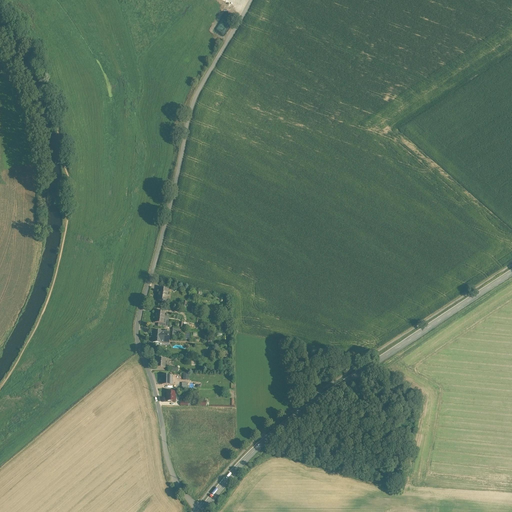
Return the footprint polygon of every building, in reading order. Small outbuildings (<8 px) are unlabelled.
[(168,290),(159,288),(157,301),(166,302),(168,290)] [(165,312),(156,311),(155,323),(158,323),(163,324),(163,327),(167,327),(169,317),(164,316),(165,312)] [(162,332),(154,331),(153,342),(161,343),(162,336),(162,332)] [(166,359),(157,358),(156,368),(165,368),(166,359)] [(172,376),(162,376),(162,385),(172,385),(172,376)] [(175,392),(167,392),(167,401),(175,401),(175,392)] [(397,468),(391,468),(391,473),(389,473),(389,478),(394,478),(394,480),(398,480),(398,478),(397,478),(397,468)]
